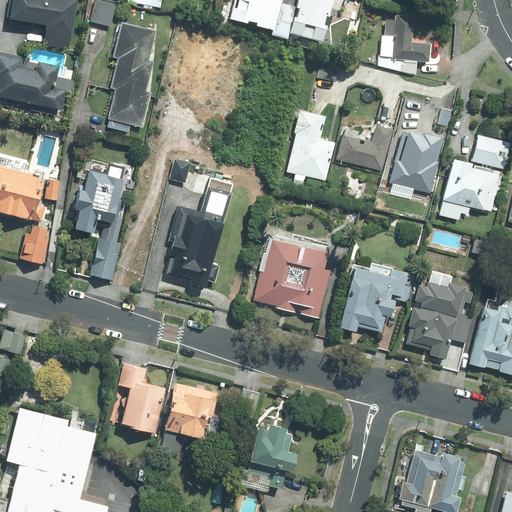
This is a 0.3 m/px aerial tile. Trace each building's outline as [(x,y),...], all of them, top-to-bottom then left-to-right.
[(72,47),(77,0),(14,0),(12,17),(48,22),(45,43),(72,47)] [(98,0),(93,21),(111,25),(116,4),(99,0),(98,0)] [(233,0),(229,17),(275,29),(282,0),(233,0)] [(326,20),(328,10),(341,13),(343,0),(299,0),(291,32),(324,40),(329,21),(326,20)] [(289,33),(295,5),(284,2),(278,30),(289,33)] [(386,36),(394,36),(394,55),(378,55),(378,66),(417,73),(417,61),(429,61),(430,16),(394,15),(394,20),(386,19),(386,36)] [(118,57),(111,87),(116,88),(109,117),(143,125),(165,30),(124,20),(115,57),(118,57)] [(39,58),(38,62),(22,59),(23,54),(0,48),(0,91),(62,106),(66,88),(55,85),(57,75),(60,63),(39,58)] [(218,107),(228,58),(190,51),(181,100),(218,107)] [(451,108),(441,106),(439,124),(449,125),(451,108)] [(319,137),(324,115),(298,110),(286,171),(326,179),(334,140),(319,137)] [(382,170),(391,127),(377,124),(374,139),(342,132),(336,160),(382,170)] [(432,195),(444,138),(425,134),(424,138),(399,133),(390,178),(387,188),(410,193),(411,190),(432,195)] [(478,133),(473,159),(504,166),(510,140),(478,133)] [(473,161),(454,156),(439,214),(459,219),(461,212),(468,214),(470,205),(492,211),(502,173),(472,166),(473,161)] [(0,209),(42,219),(45,205),(39,204),(46,175),(0,164),(0,209)] [(78,225),(96,229),(99,215),(115,218),(124,173),(89,167),(86,185),(81,184),(77,207),(81,208),(78,225)] [(55,200),(60,179),(49,176),(44,197),(55,200)] [(179,208),(163,272),(192,279),(191,282),(206,286),(229,199),(206,193),(203,207),(186,203),(179,208)] [(52,228),(28,223),(20,258),(44,263),(52,228)] [(324,274),(330,248),(272,235),(263,271),(262,270),(255,300),(278,305),(278,307),(319,316),(328,275),(324,274)] [(489,240),(477,236),(473,250),(485,253),(489,240)] [(113,278),(119,241),(98,237),(92,274),(113,278)] [(371,267),(356,264),(341,325),(358,329),(358,326),(382,332),(387,313),(393,314),(397,298),(406,300),(414,271),(372,261),(371,267)] [(420,304),(457,314),(461,298),(471,301),(473,292),(463,290),(465,283),(450,279),(449,283),(421,275),(414,299),(421,301),(420,304)] [(511,295),(497,292),(495,299),(485,297),(470,362),(511,372),(511,295)] [(420,304),(413,303),(407,324),(411,325),(407,339),(431,346),(429,352),(445,356),(457,314),(420,304)] [(472,317),(459,314),(452,338),(465,341),(472,317)] [(22,333),(2,328),(0,335),(0,347),(17,353),(22,333)] [(146,367),(124,362),(109,419),(154,431),(165,387),(142,381),(146,367)] [(218,391),(174,381),(159,445),(178,450),(183,430),(202,435),(203,428),(216,431),(220,415),(212,413),(218,391)] [(259,392),(243,387),(234,422),(250,426),(259,392)] [(6,509),(20,511),(105,511),(107,504),(79,496),(95,431),(64,423),(65,418),(19,406),(6,458),(18,461),(6,509)] [(268,426),(257,423),(245,468),(270,474),(268,483),(281,487),(286,466),(293,468),(297,450),(288,447),(292,431),(285,429),(286,424),(269,420),(268,426)] [(466,449),(418,438),(409,476),(403,474),(398,495),(417,500),(416,507),(433,511),(435,502),(459,507),(464,487),(457,485),(466,449)] [(490,492),(497,459),(486,457),(479,490),(490,492)] [(511,511),(511,485),(508,485),(501,511),(511,511)]
